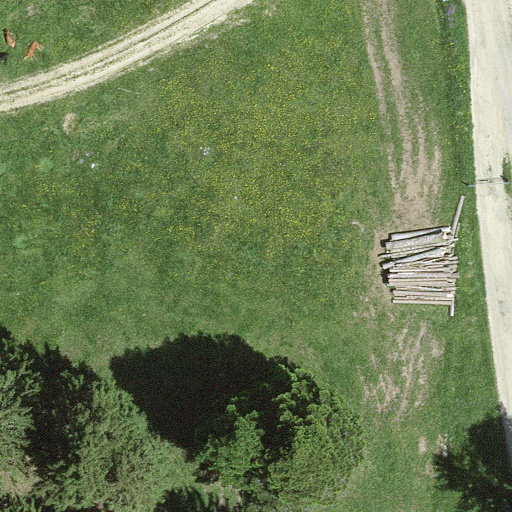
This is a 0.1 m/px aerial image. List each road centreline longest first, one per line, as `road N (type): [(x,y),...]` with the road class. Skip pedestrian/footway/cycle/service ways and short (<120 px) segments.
road 1 (track): [(511,504),(495,154),(468,0)]
road 2 (track): [(185,0),(45,75),(0,82)]
